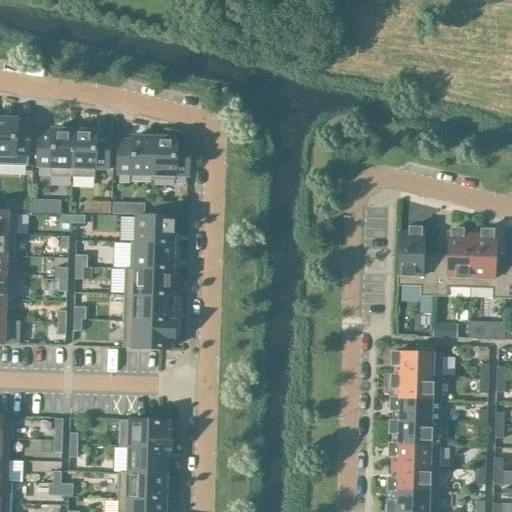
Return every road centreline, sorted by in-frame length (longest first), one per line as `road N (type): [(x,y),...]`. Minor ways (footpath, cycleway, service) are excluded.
road 1 (residential): [(202,511),(211,128),(90,90),(0,80)]
road 2 (residential): [(511,208),(394,179),(362,186),(345,511)]
